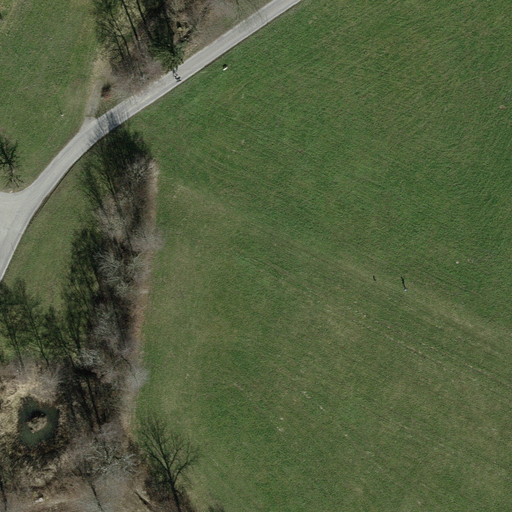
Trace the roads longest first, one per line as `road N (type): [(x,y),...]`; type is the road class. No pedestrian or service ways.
road 1 (unclassified): [(279,0),(81,137),(13,214),(0,253)]
road 2 (track): [(166,0),(107,64),(81,137)]
